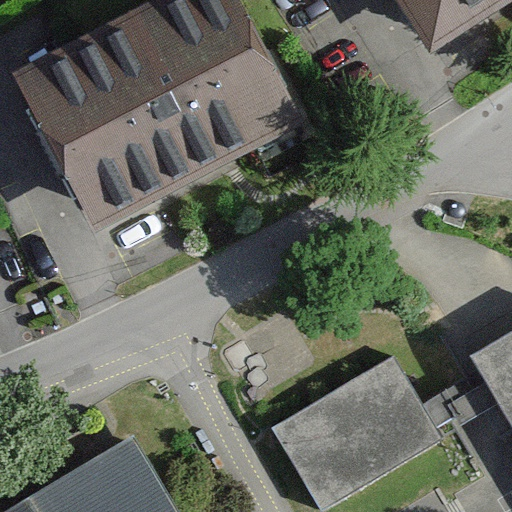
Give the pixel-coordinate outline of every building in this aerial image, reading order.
[(241,0),(160,0),(13,76),(89,224),(301,115),(241,0)] [(398,0),(430,48),(506,0),(398,0)] [(511,333),(474,357),(511,419),(511,333)] [(453,434),(400,349),(277,425),(331,510),(453,434)] [(185,511),(140,435),(6,511),(185,511)]
